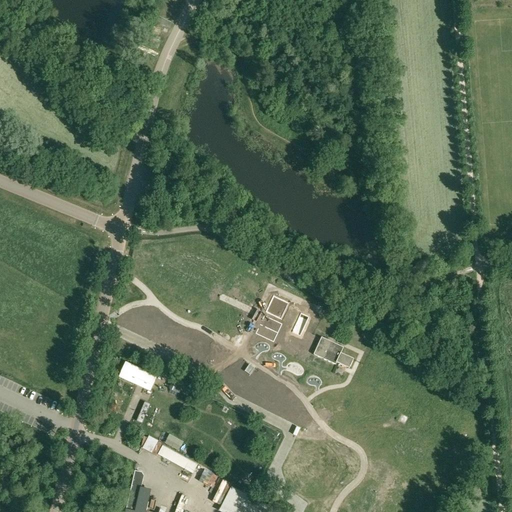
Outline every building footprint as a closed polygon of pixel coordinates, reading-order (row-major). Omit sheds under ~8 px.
[(275,295),(268,311),(283,318),(291,302),(275,295)] [(341,353),(344,348),(321,337),(313,354),(336,365),(337,362),(350,368),(354,359),(341,353)] [(150,390),(156,377),(126,363),(120,377),(150,390)] [(244,372),(249,375),(254,368),(249,365),(244,372)] [(169,389),(179,393),(181,388),(172,383),(169,389)] [(144,403),(139,414),(138,418),(136,421),(142,423),(150,405),(144,403)] [(162,446),(158,455),(193,474),(197,465),(162,446)] [(126,510),(125,511),(146,511),(148,502),(138,500),(141,489),(144,476),(142,473),(135,471),(127,507),(126,509),(126,510)]
